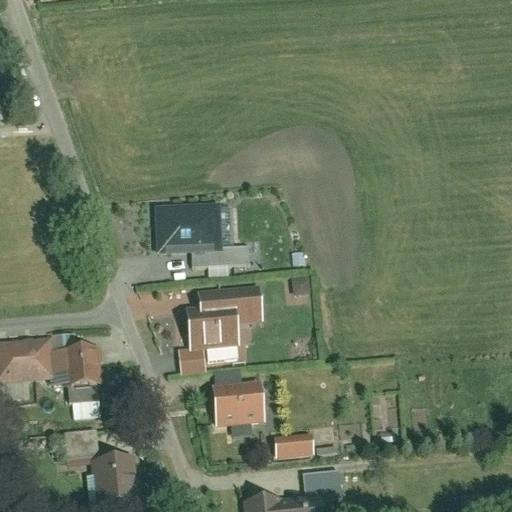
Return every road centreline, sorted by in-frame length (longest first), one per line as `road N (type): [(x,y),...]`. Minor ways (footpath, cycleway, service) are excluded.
road 1 (residential): [(11,0),(126,312)]
road 2 (residential): [(126,312),(194,511)]
road 3 (residential): [(126,312),(0,325)]
